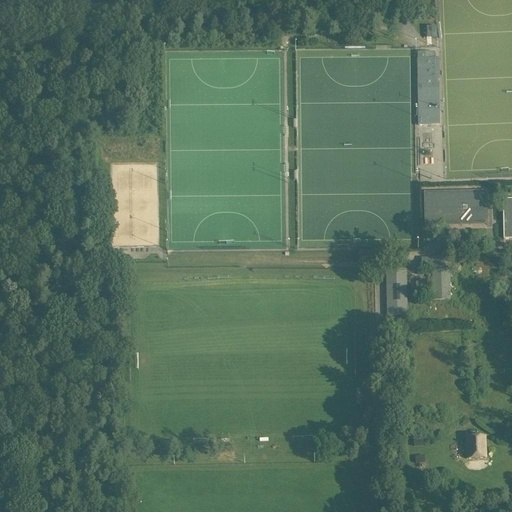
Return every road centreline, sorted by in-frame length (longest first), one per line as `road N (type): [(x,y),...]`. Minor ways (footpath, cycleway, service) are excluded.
road 1 (track): [(0,218),(19,511)]
road 2 (track): [(151,0),(0,22)]
